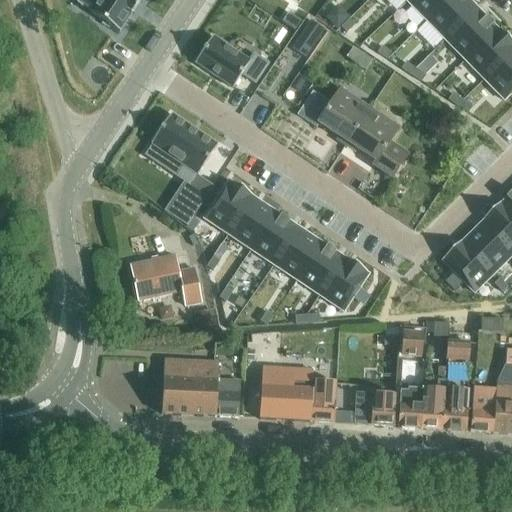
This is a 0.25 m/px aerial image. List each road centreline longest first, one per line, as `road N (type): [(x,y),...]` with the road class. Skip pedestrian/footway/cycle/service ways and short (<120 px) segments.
road 1 (secondary): [(511,466),(126,439),(58,388)]
road 2 (residential): [(511,162),(416,249),(145,67)]
road 3 (tertiary): [(58,388),(80,341),(61,203),(91,148)]
road 4 (unclassified): [(91,148),(55,110),(19,0)]
